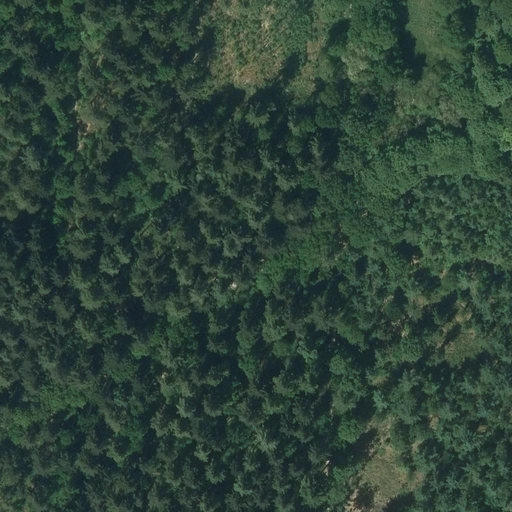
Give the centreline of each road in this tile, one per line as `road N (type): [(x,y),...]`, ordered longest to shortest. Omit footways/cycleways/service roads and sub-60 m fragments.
road 1 (track): [(59,388),(311,238),(404,158),(511,119)]
road 2 (unknown): [(146,511),(176,318),(196,0)]
road 3 (track): [(78,0),(56,436),(42,511)]
road 4 (track): [(322,511),(349,0)]
road 5 (track): [(511,398),(327,402)]
